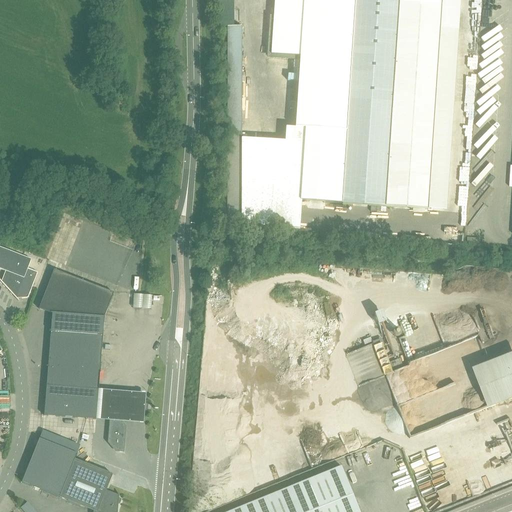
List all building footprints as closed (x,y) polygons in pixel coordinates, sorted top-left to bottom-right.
[(430,171),(439,40),(441,5),(399,2),(395,2),(395,0),(273,0),(270,56),(300,58),(295,128),(306,129),(305,143),(301,201),(322,203),(427,210),(430,171)] [(246,102),(243,24),(230,25),(233,102),(246,102)] [(473,108),(475,96),(469,95),(467,107),(473,108)] [(0,269),(4,271),(0,281),(0,280),(0,281),(18,301),(19,301),(17,299),(28,298),(38,273),(28,269),(31,260),(0,247),(0,269)] [(52,314),(67,275),(54,270),(39,309),(52,314)] [(67,275),(52,314),(104,318),(113,293),(67,275)] [(380,322),(389,319),(384,306),(375,309),(380,322)] [(104,318),(52,314),(50,342),(102,345),(104,318)] [(102,345),(50,342),(46,386),(88,389),(90,372),(99,372),(102,345)] [(511,352),(476,363),(490,408),(511,401),(511,352)] [(98,390),(88,389),(46,386),(44,416),(96,420),(98,390)] [(123,448),(124,427),(121,423),(111,422),(109,443),(113,447),(123,448)] [(117,511),(118,504),(119,504),(121,499),(105,493),(112,475),(75,460),(77,454),(42,440),(39,439),(38,442),(22,482),(59,497),(93,511),(92,511),(117,511)] [(359,511),(341,466),(228,511),(359,511)]
